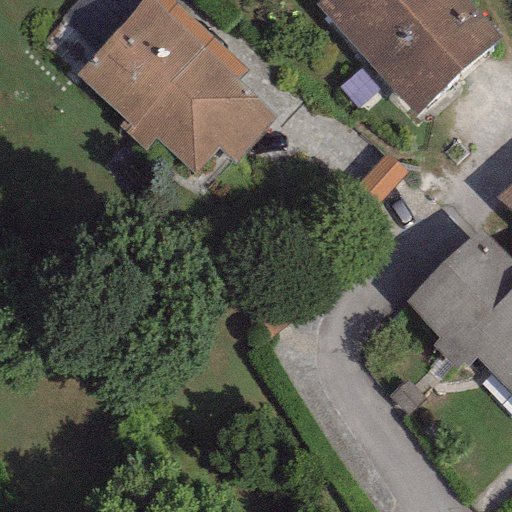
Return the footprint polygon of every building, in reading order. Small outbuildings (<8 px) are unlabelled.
[(131,0),(78,0),(65,12),(98,47),(139,8),(131,0)] [(161,0),(147,0),(74,78),(151,149),(155,144),(190,177),(217,148),(232,162),(272,119),(230,79),(238,71),(161,0)] [(456,0),(328,0),(315,12),(414,123),(499,48),(456,0)] [(511,191),(501,202),(511,213),(511,191)] [(511,263),(483,233),(407,306),(438,338),(430,346),(454,372),(472,355),(511,395),(511,263)]
